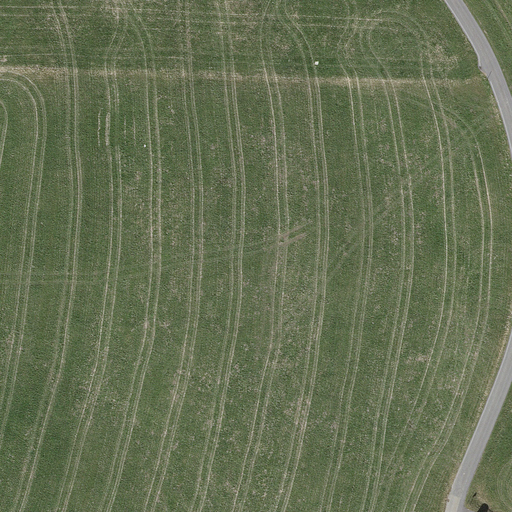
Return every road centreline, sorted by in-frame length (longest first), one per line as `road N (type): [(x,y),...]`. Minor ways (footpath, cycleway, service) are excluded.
road 1 (unclassified): [(451,511),(511,352)]
road 2 (unclassified): [(511,137),(449,0)]
